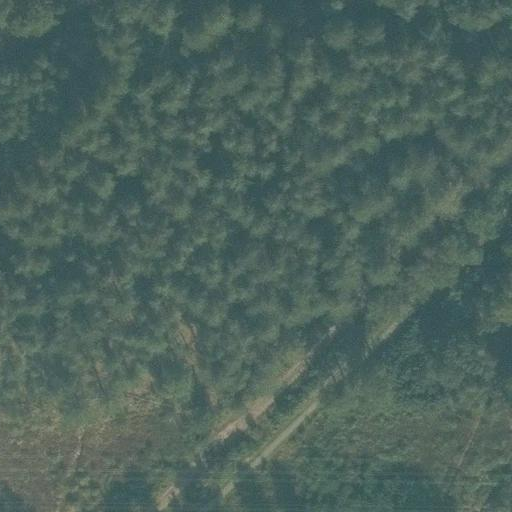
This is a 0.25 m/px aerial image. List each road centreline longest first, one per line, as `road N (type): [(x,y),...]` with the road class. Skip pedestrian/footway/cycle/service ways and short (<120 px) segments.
road 1 (track): [(511,166),(344,303),(136,511)]
road 2 (track): [(511,241),(398,511)]
road 3 (track): [(303,0),(511,16)]
